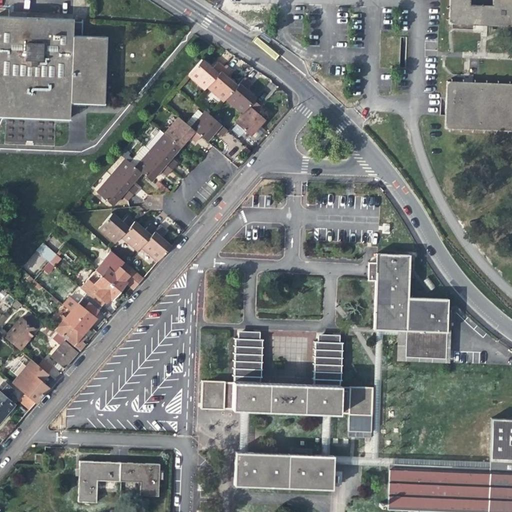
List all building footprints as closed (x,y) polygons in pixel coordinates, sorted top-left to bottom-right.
[(372,3),(309,0),(292,0),(291,33),(335,35),(335,43),(345,43),(345,36),(370,37),(372,3)] [(483,26),(495,26),(511,27),(511,0),(449,0),(448,24),(483,26)] [(0,114),(28,116),(48,116),(68,117),(69,102),(78,103),(103,104),(104,73),(105,62),(105,36),(73,34),(73,22),(74,18),(0,15),(0,114)] [(275,44),(264,37),(261,39),(273,47),(275,44)] [(134,162),(127,154),(94,189),(111,205),(109,215),(112,212),(120,197),(122,198),(127,201),(138,189),(134,183),(142,175),(153,181),(160,171),(166,176),(168,173),(175,166),(177,163),(172,158),(190,139),(193,137),(201,142),(204,140),(208,136),(230,152),(234,147),(270,113),(264,107),(246,87),(250,83),(245,80),(231,70),(218,60),(213,66),(208,63),(202,58),(186,76),(202,91),(208,89),(242,116),(230,131),(200,108),(187,122),(175,117),(134,162)] [(447,81),(445,128),(511,131),(511,83),(467,81),(447,81)] [(119,218),(112,212),(98,229),(114,243),(119,237),(134,220),(128,214),(122,220),(119,218)] [(134,220),(119,237),(137,251),(140,248),(156,228),(150,223),(145,229),(143,228),(134,220)] [(160,225),(140,248),(156,261),(170,244),(164,238),(162,236),(166,229),(160,225)] [(36,251),(49,261),(42,270),(48,275),(62,257),(42,243),(36,251)] [(110,251),(94,271),(118,291),(125,283),(131,289),(134,286),(142,278),(123,263),(124,262),(110,251)] [(23,267),(35,277),(48,261),(35,252),(23,267)] [(409,254),(376,252),(375,263),(369,263),(368,280),(374,281),(372,329),(397,331),(395,362),(406,362),(445,364),(448,298),(407,296),(409,254)] [(118,291),(94,271),(80,288),(99,306),(103,302),(107,304),(109,301),(118,291)] [(80,297),(68,312),(89,327),(96,318),(93,315),(96,313),(98,311),(96,309),(99,306),(86,294),(82,299),(80,297)] [(17,314),(0,333),(20,350),(26,342),(37,330),(35,327),(39,322),(24,310),(20,315),(17,314)] [(89,327),(68,312),(51,330),(78,350),(84,344),(82,342),(84,340),(86,336),(83,335),(89,327)] [(235,338),(233,381),(261,382),(262,339),(259,338),(259,332),(238,331),(237,338),(235,338)] [(314,341),(312,384),(341,385),(342,342),(339,342),(339,335),(318,335),(317,340),(314,341)] [(78,350),(63,340),(48,356),(51,359),(49,362),(53,365),(56,368),(59,364),(64,366),(78,350)] [(47,373),(24,354),(5,377),(34,402),(43,391),(47,386),(41,381),(47,373)] [(201,380),(199,408),(230,410),(244,410),(250,410),(321,413),(326,414),(331,414),(340,414),(348,414),(347,433),(367,434),(367,415),(371,415),(372,387),(341,385),(312,384),(286,383),(261,382),(233,381),(231,381),(230,382),(225,382),(225,381),(201,380)] [(0,421),(15,404),(13,403),(16,399),(11,395),(13,390),(5,385),(0,391),(0,421)] [(19,400),(27,409),(33,402),(23,395),(19,400)] [(511,418),(491,418),(491,461),(511,461),(511,418)] [(233,451),(231,486),(332,490),(333,455),(320,455),(248,452),(233,451)] [(79,461),(77,502),(96,503),(98,481),(140,482),(138,495),(158,496),(160,464),(79,461)] [(387,469),(386,510),(403,510),(450,511),(511,511),(511,474),(490,473),(468,473),(387,469)]
